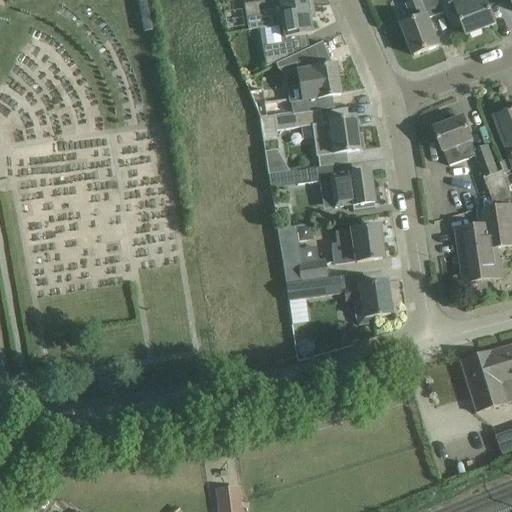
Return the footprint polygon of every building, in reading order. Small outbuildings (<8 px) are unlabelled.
[(305,0),(278,0),(278,1),(244,6),(246,18),(280,13),(312,8),(311,3),(306,4),(305,0)] [(444,14),(438,0),(418,0),(419,2),(407,6),(413,23),(402,27),(414,57),(438,48),(428,20),(444,14)] [(446,0),(453,17),(458,15),(459,18),(467,37),(496,26),(489,7),(487,1),(488,0),(446,0)] [(246,18),(248,31),(248,32),(258,30),(264,31),(277,28),(282,26),(284,40),(311,36),(308,14),(313,14),(312,8),(280,13),(246,18)] [(263,92),(249,94),(259,119),(274,117),(274,119),(292,116),(318,112),(317,101),(340,97),(335,67),(331,67),(322,44),(286,60),(275,66),(277,71),(280,71),(295,66),(297,74),(299,86),(302,102),(290,103),(290,101),(265,104),(263,92)] [(285,44),(261,48),(265,68),(286,59),(287,58),(285,44)] [(500,164),(503,172),(506,181),(505,175),(511,172),(511,110),(494,118),(510,160),(500,164)] [(292,116),(274,119),(276,132),(312,127),(316,158),(317,158),(319,168),(346,164),(345,154),(358,153),(358,152),(364,151),(361,136),(356,136),(354,119),(328,122),(328,124),(322,125),(320,112),(318,112),(292,116)] [(511,201),(506,181),(503,172),(499,174),(488,147),(476,151),(473,144),(464,119),(435,130),(444,154),(449,168),(476,158),(493,206),(511,201)] [(273,136),(271,122),(260,123),(263,137),(273,136)] [(277,151),(264,153),(268,177),(289,173),(277,151)] [(294,174),(296,188),(318,185),(319,193),(331,191),(334,210),(352,207),(353,213),(374,210),(369,174),(351,176),(349,166),(294,174)] [(511,203),(511,201),(493,206),(494,208),(483,210),(485,228),(457,232),(465,284),(500,279),(496,250),(511,247),(511,203)] [(245,218),(199,225),(216,344),(262,337),(245,218)] [(310,227),(295,229),(297,243),(307,242),(311,236),(310,227)] [(382,261),(377,228),(351,232),(351,234),(335,236),(337,246),(331,247),(333,267),(356,264),(382,261)] [(301,267),(295,229),(278,232),(286,285),(300,282),(301,283),(326,279),(324,263),(301,267)] [(339,279),(287,287),(289,304),(341,297),(339,279)] [(385,284),(343,290),(345,303),(354,302),(357,327),(372,325),(371,319),(390,316),(385,284)] [(511,381),(511,346),(490,354),(490,353),(459,363),(475,415),(506,405),(511,402),(511,385),(511,382),(511,381)] [(511,431),(499,436),(507,456),(511,454),(511,431)] [(238,511),(236,496),(217,499),(219,511),(238,511)]
